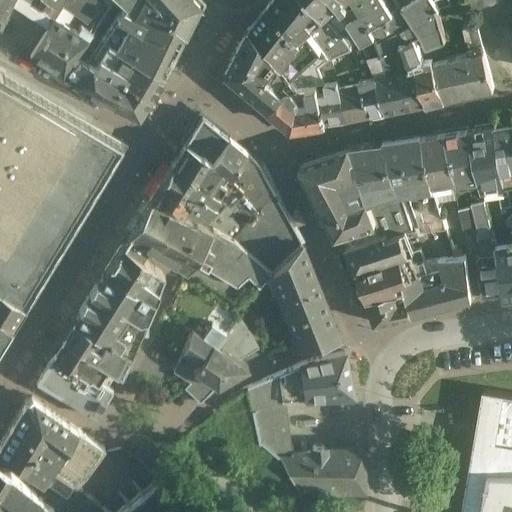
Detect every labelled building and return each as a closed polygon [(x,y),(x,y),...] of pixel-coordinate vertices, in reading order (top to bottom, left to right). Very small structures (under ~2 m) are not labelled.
[(0,0),(0,24),(14,0),(0,0)] [(152,0),(185,35),(199,6),(193,0),(22,0),(54,22),(62,9),(86,26),(97,12),(95,10),(103,0),(152,0)] [(103,44),(165,79),(185,35),(152,0),(113,0),(116,3),(125,9),(103,44)] [(310,0),(273,0),(269,7),(298,38),(309,30),(326,53),(331,60),(352,48),(341,34),(325,17),(310,0)] [(325,17),(339,5),(334,0),(310,0),(325,17)] [(334,0),(339,5),(344,0),(355,0),(357,2),(344,13),(351,24),(363,41),(376,33),(371,25),(382,18),(394,10),(387,0),(334,0)] [(445,38),(437,7),(432,0),(400,0),(414,20),(422,32),(427,45),(445,38)] [(471,0),(474,10),(490,0),(471,0)] [(316,61),(326,53),(309,30),(298,38),(269,7),(250,30),(271,50),(283,67),(297,87),(306,86),(305,83),(310,80),(313,78),(315,75),(317,71),(316,67),(316,64),(316,61)] [(413,67),(418,68),(427,101),(445,97),(436,60),(427,45),(422,32),(414,20),(401,27),(407,39),(401,41),(413,67)] [(31,59),(62,80),(76,60),(92,36),(81,29),(78,35),(54,22),(31,59)] [(360,68),(357,69),(371,114),(387,110),(377,74),(363,41),(351,24),(341,34),(352,48),(360,68)] [(436,60),(445,97),(495,87),(485,49),(478,24),(463,27),(467,45),(474,47),(475,51),(436,60)] [(377,74),(387,110),(427,101),(418,68),(413,67),(401,41),(407,39),(401,27),(379,39),(388,72),(377,74)] [(293,88),(297,87),(283,67),(271,50),(250,30),(227,75),(270,109),(280,97),(284,91),(293,88)] [(152,100),(165,79),(103,44),(88,67),(152,100)] [(139,121),(152,100),(88,67),(76,60),(62,80),(139,121)] [(326,122),(349,118),(337,76),(331,60),(319,67),(326,82),(326,91),(320,93),(326,122)] [(357,69),(337,76),(349,118),(371,114),(357,69)] [(121,146),(0,75),(0,295),(24,310),(121,146)] [(270,109),(293,128),(326,122),(320,93),(318,84),(306,86),(297,87),(293,88),(284,91),(280,97),(270,109)] [(210,161),(211,161),(229,139),(202,116),(185,145),(210,161)] [(511,119),(495,122),(506,182),(508,182),(511,181),(511,119)] [(511,204),(511,203),(508,182),(506,182),(495,122),(467,127),(480,176),(484,197),(499,194),(502,206),(511,204)] [(443,131),(457,176),(459,179),(480,176),(467,127),(443,131)] [(443,131),(421,135),(435,190),(454,187),(453,177),(457,176),(443,131)] [(421,135),(402,138),(426,229),(445,226),(435,190),(421,135)] [(422,230),(426,229),(402,138),(384,141),(401,190),(409,188),(422,230)] [(185,145),(171,167),(218,194),(216,197),(226,205),(228,207),(242,193),(227,178),(223,185),(214,179),(221,168),(229,173),(245,151),(229,139),(211,161),(210,161),(185,145)] [(348,146),(367,195),(377,219),(401,190),(384,141),(348,146)] [(302,170),(337,234),(342,232),(377,219),(367,195),(348,146),(306,161),(302,170)] [(260,168),(245,151),(229,173),(226,177),(227,178),(242,193),(228,207),(226,205),(213,218),(202,226),(217,233),(234,240),(272,274),(284,262),(301,244),(260,168)] [(190,203),(189,204),(213,218),(226,205),(216,197),(218,194),(171,167),(160,185),(190,203)] [(150,202),(182,217),(189,204),(190,203),(160,185),(150,202)] [(377,219),(342,232),(348,244),(387,230),(389,235),(414,226),(401,190),(377,219)] [(491,225),(484,200),(472,203),(477,228),(491,225)] [(129,237),(131,237),(149,248),(187,271),(189,269),(192,270),(196,264),(208,229),(202,226),(182,217),(150,202),(129,237)] [(196,264),(237,289),(255,272),(264,282),(270,276),(272,274),(234,240),(217,233),(208,229),(196,264)] [(387,230),(348,244),(368,298),(398,291),(388,261),(397,258),(389,235),(387,230)] [(145,255),(149,248),(131,237),(127,244),(124,249),(141,260),(145,255)] [(500,256),(504,295),(511,293),(511,242),(496,244),(499,254),(500,256)] [(299,349),(339,338),(301,244),(284,262),(272,274),(270,276),(299,349)] [(158,273),(141,260),(124,249),(123,248),(106,276),(133,291),(140,281),(158,295),(162,284),(163,281),(163,279),(163,278),(162,276),(161,275),(158,273)] [(406,289),(412,314),(471,299),(465,254),(425,260),(430,270),(402,277),(406,289)] [(478,260),(482,298),(504,295),(500,256),(499,254),(482,255),(478,260)] [(131,360),(158,295),(140,281),(133,291),(106,276),(75,327),(106,346),(107,345),(131,360)] [(398,291),(368,298),(376,323),(412,314),(406,289),(398,291)] [(24,310),(0,295),(0,323),(12,331),(24,310)] [(0,349),(12,331),(0,323),(0,349)] [(75,327),(64,344),(117,377),(122,380),(131,360),(107,345),(106,346),(75,327)] [(217,390),(247,370),(218,349),(227,337),(211,327),(203,340),(193,333),(184,356),(199,366),(194,374),(217,390)] [(107,393),(117,377),(64,344),(54,361),(90,384),(91,383),(107,393)] [(282,464),(294,485),(291,460),(285,404),(353,395),(345,353),(306,363),(248,391),(259,448),(262,448),(282,464)] [(37,387),(98,424),(113,397),(107,393),(91,383),(90,384),(54,361),(37,387)] [(511,511),(511,392),(483,388),(462,511),(511,511)] [(106,456),(30,401),(14,424),(0,449),(0,456),(68,504),(106,456)] [(313,455),(291,460),(294,485),(326,483),(326,492),(363,490),(361,456),(355,451),(351,451),(326,452),(323,450),(315,450),(313,453),(313,455)] [(18,485),(0,472),(0,500),(16,511),(47,511),(42,508),(42,506),(18,485)] [(16,511),(0,500),(0,511),(16,511)]
